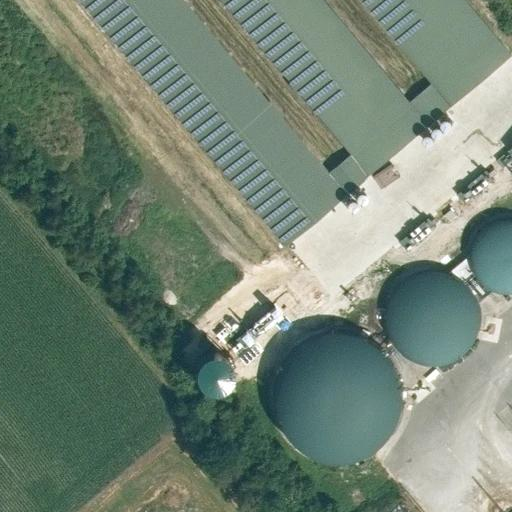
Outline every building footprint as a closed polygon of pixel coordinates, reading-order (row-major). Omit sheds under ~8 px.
[(189,0),(80,0),(285,240),(348,187),(189,0)] [(331,0),(227,0),(375,176),(436,124),(331,0)] [(472,0),(372,0),(453,96),(511,47),(472,0)] [(511,219),(472,239),(499,295),(511,288),(511,219)] [(387,291),(416,369),(490,342),(460,263),(387,291)] [(338,332),(282,349),(281,403),(298,457),(349,458),(402,442),(404,378),(400,366),(386,365),(386,359),(378,333),(338,332)]
